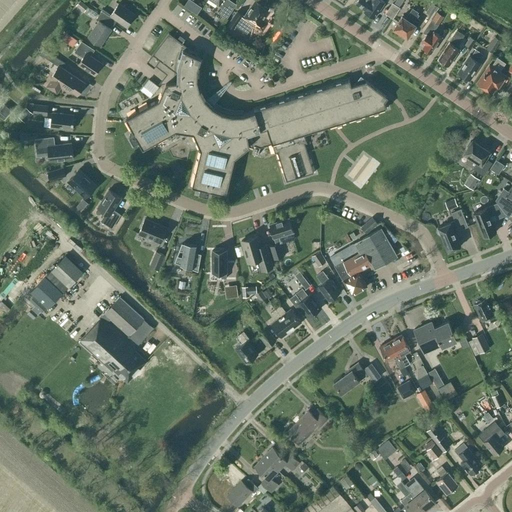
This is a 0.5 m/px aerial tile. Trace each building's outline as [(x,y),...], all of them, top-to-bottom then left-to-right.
[(201,7),(190,0),(188,0),(185,5),(197,13),(201,7)] [(212,0),(223,7),(219,12),(227,18),(236,4),(230,0),(212,0)] [(358,0),(356,4),(365,9),(364,10),(375,17),(385,2),(382,0),(358,0)] [(77,6),(84,12),(89,7),(81,1),(77,6)] [(269,11),(255,1),(244,17),(242,16),(243,15),(237,11),(228,24),(233,28),(236,25),(247,33),(253,24),(262,30),(266,24),(262,21),(269,11)] [(103,9),(100,14),(114,24),(117,20),(127,26),(135,14),(119,3),(111,15),(103,9)] [(386,13),(392,18),(399,8),(393,3),(386,13)] [(426,12),(431,16),(438,7),(432,3),(426,12)] [(406,36),(407,37),(416,25),(418,26),(422,20),(416,16),(418,12),(413,8),(406,18),(402,15),(394,28),(402,34),(402,36),(404,37),(406,36)] [(429,52),(431,53),(442,36),(434,30),(444,16),(437,12),(424,31),(427,33),(421,41),(425,44),(423,47),(424,48),(425,51),(427,52),(429,52)] [(101,45),(114,24),(100,14),(96,19),(99,21),(89,37),(101,45)] [(447,64),(449,65),(460,48),(457,47),(458,45),(456,43),(462,35),(457,31),(438,59),(443,62),(443,63),(445,64),(447,64)] [(63,39),(73,45),(77,39),(67,32),(63,39)] [(201,149),(192,185),(201,187),(200,192),(208,194),(210,189),(226,193),(235,157),(248,146),(257,149),(255,154),(258,154),(260,147),(272,143),(275,152),(277,152),(286,181),(314,172),(305,143),(307,142),(304,133),(386,108),(384,101),(388,97),(366,80),(366,81),(351,85),(350,79),(254,109),(255,111),(243,114),(243,111),(233,111),(234,110),(224,107),(223,108),(215,104),(213,107),(205,99),(200,90),(197,79),(198,68),(201,57),(196,55),(197,53),(189,49),(189,48),(169,33),(147,62),(154,68),(156,65),(169,75),(159,99),(126,117),(134,132),(130,134),(134,142),(139,140),(143,147),(176,129),(193,132),(201,149)] [(486,49),(492,53),(501,40),(495,36),(486,49)] [(465,45),(471,49),(476,40),(470,37),(465,45)] [(79,64),(94,74),(102,63),(90,55),(93,49),(82,41),(75,51),(83,57),(79,64)] [(48,59),(52,54),(43,48),(40,53),(48,59)] [(459,72),(470,79),(481,63),(478,62),(483,54),(476,49),(471,57),(469,55),(459,72)] [(62,68),(65,63),(52,54),(48,59),(58,66),(49,79),(50,80),(46,86),(54,91),(58,85),(68,92),(69,90),(77,95),(85,83),(62,68)] [(497,58),(492,67),(489,65),(478,82),(492,92),(497,85),(498,86),(505,76),(499,72),(505,64),(497,58)] [(159,86),(149,79),(144,85),(154,93),(159,86)] [(33,114),(47,116),(48,105),(34,103),(33,114)] [(12,110),(5,104),(0,109),(0,115),(4,119),(12,110)] [(33,114),(27,108),(22,113),(29,119),(33,114)] [(52,112),(51,127),(73,129),(74,114),(52,112)] [(20,142),(30,143),(31,133),(20,133),(20,142)] [(73,158),(72,142),(55,144),(54,136),(35,138),(36,151),(48,150),(50,161),(73,158)] [(464,153),(469,156),(477,161),(473,168),(483,175),(492,162),(485,158),(490,151),(473,140),(471,142),(470,141),(467,145),(468,146),(464,153)] [(491,168),(498,173),(504,165),(496,160),(491,168)] [(47,171),(50,180),(66,176),(64,167),(47,171)] [(79,169),(68,181),(85,197),(96,185),(79,169)] [(471,174),(464,184),(473,190),(480,179),(471,174)] [(511,186),(509,191),(504,188),(495,200),(507,214),(511,206),(511,186)] [(121,197),(109,189),(97,207),(106,212),(101,220),(112,227),(120,214),(113,209),(121,197)] [(454,197),(445,201),(448,209),(457,205),(454,197)] [(486,235),(490,236),(493,232),(496,231),(491,220),(490,217),(494,215),(496,218),(507,214),(497,203),(491,205),(474,212),(483,236),(486,235)] [(441,235),(448,251),(450,250),(455,250),(458,247),(460,246),(454,231),(468,226),(461,209),(452,212),(455,220),(438,227),(438,228),(438,232),(441,235)] [(362,226),(367,232),(377,223),(372,217),(362,226)] [(161,242),(167,227),(145,218),(139,233),(161,242)] [(289,218),(269,224),(276,244),(280,243),(281,242),(279,236),(294,232),(292,228),(293,220),(290,220),(289,218)] [(335,265),(351,295),(367,286),(359,271),(372,264),(374,268),(397,255),(381,228),(354,243),(360,252),(344,262),(343,261),(335,265)] [(260,246),(257,235),(241,240),(248,262),(258,259),(261,271),(273,268),(266,244),(260,246)] [(184,242),(184,243),(182,243),(179,250),(182,251),(182,256),(177,256),(174,262),(198,271),(201,253),(195,252),(197,244),(184,242)] [(284,256),(280,243),(276,244),(270,246),(274,259),(284,256)] [(354,243),(338,252),(342,259),(358,250),(354,243)] [(212,250),(212,273),(221,273),(221,278),(227,278),(226,250),(212,250)] [(312,256),(319,266),(326,262),(319,251),(312,256)] [(151,266),(159,270),(165,255),(157,252),(151,266)] [(46,276),(44,275),(33,287),(34,288),(30,292),(48,309),(63,293),(62,293),(83,271),(66,255),(46,276)] [(300,271),(295,275),(306,289),(311,285),(300,271)] [(318,286),(329,300),(340,292),(333,283),(334,283),(332,279),(331,280),(329,278),(328,278),(323,271),(316,275),(322,283),(318,286)] [(268,288),(263,292),(267,297),(272,293),(268,288)] [(303,309),(309,317),(321,308),(310,293),(308,295),(302,288),(290,298),(300,312),(303,309)] [(261,290),(255,294),(260,303),(267,299),(261,290)] [(114,369),(127,381),(146,360),(135,351),(137,348),(108,322),(112,318),(130,335),(145,319),(119,296),(81,338),(80,336),(78,338),(113,370),(114,369)] [(498,319),(491,305),(489,306),(485,298),(481,301),(479,300),(476,301),(476,303),(474,304),(482,320),(488,317),(491,322),(498,319)] [(280,305),(276,309),(291,329),(301,321),(291,308),(286,312),(280,305)] [(33,318),(37,314),(31,308),(27,312),(33,318)] [(291,329),(276,309),(271,312),(276,320),(271,324),(281,336),(291,329)] [(431,321),(414,329),(424,352),(441,345),(442,346),(456,340),(448,321),(434,327),(431,321)] [(259,336),(268,346),(276,340),(268,329),(259,336)] [(235,348),(246,363),(258,354),(247,340),(249,338),(243,331),(236,336),(242,343),(235,348)] [(472,338),(479,353),(490,348),(483,333),(472,338)] [(402,334),(391,340),(405,366),(409,363),(404,353),(410,350),(402,334)] [(466,336),(459,339),(463,348),(470,345),(466,336)] [(405,366),(391,340),(380,346),(388,362),(394,359),(399,369),(405,366)] [(358,362),(348,369),(349,371),(334,382),(342,393),(368,374),(374,381),(380,376),(371,363),(364,368),(364,369),(363,369),(358,362)] [(444,384),(435,368),(428,372),(438,388),(444,384)] [(417,379),(422,389),(433,383),(428,373),(417,379)] [(396,387),(403,399),(416,392),(409,380),(396,387)] [(417,393),(426,411),(439,403),(430,386),(417,393)] [(504,405),(499,393),(491,397),(497,408),(504,405)] [(308,409),(287,432),(299,444),(318,423),(321,425),(328,418),(317,408),(312,414),(308,409)] [(488,422),(493,419),(487,413),(483,416),(488,422)] [(426,431),(436,443),(444,452),(450,446),(443,438),(444,437),(434,424),(426,431)] [(483,441),(494,455),(504,447),(496,438),(501,434),(493,424),(488,428),(492,434),(483,441)] [(424,446),(427,450),(435,444),(435,443),(432,439),(424,446)] [(385,442),(393,451),(396,449),(388,440),(385,442)] [(463,460),(461,462),(470,474),(481,465),(476,459),(475,460),(474,458),(475,457),(463,442),(454,449),(463,460)] [(442,453),(435,444),(427,450),(435,459),(442,453)] [(385,458),(388,455),(381,446),(378,448),(385,458)] [(272,447),(264,456),(278,470),(285,463),(292,470),(299,462),(289,453),(284,458),(272,447)] [(278,470),(264,456),(254,466),(266,477),(261,482),(267,488),(271,492),(278,484),(271,478),(278,470)] [(424,467),(419,461),(415,465),(421,472),(424,469),(423,468),(424,467)] [(436,479),(447,492),(457,484),(447,471),(446,471),(442,466),(437,470),(441,476),(436,479)] [(402,472),(397,476),(401,481),(406,477),(402,472)] [(340,481),(345,486),(351,481),(346,476),(340,481)] [(372,476),(367,480),(374,488),(379,484),(372,476)] [(393,480),(396,485),(401,481),(397,476),(393,480)] [(425,509),(435,501),(414,476),(404,484),(410,492),(415,497),(425,509)] [(241,480),(227,495),(238,505),(252,490),(254,492),(258,487),(257,486),(248,478),(244,482),(241,480)] [(267,488),(261,482),(257,486),(258,487),(263,493),(267,488)] [(332,485),(328,489),(335,497),(339,494),(332,485)] [(330,501),(335,497),(328,489),(323,492),(330,501)] [(319,496),(326,505),(330,501),(323,492),(319,496)] [(421,511),(425,509),(415,497),(410,492),(401,500),(405,505),(410,511),(421,511)] [(314,500),(321,508),(326,505),(319,496),(314,500)] [(385,511),(379,504),(374,497),(370,501),(378,511),(385,511)] [(314,500),(310,503),(317,511),(321,508),(314,500)] [(276,508),(280,511),(282,508),(276,502),(274,505),(276,508)] [(316,511),(317,511),(310,503),(306,507),(309,511),(316,511)] [(354,507),(358,511),(363,511),(366,511),(359,503),(354,507)]
